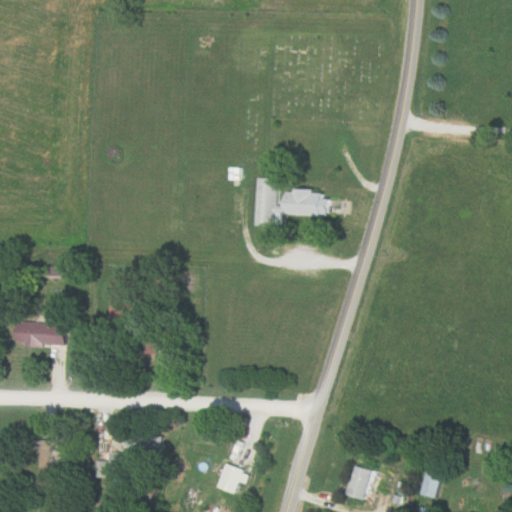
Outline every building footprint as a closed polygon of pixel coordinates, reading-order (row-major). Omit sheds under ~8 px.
[(260,227),(282,227),(283,179),(261,178),(260,227)] [(290,190),(290,215),(336,215),(336,200),(328,200),(328,190),(290,190)] [(65,269),(50,268),(50,276),(65,276),(65,269)] [(138,280),(116,280),(116,325),(138,325),(138,280)] [(68,347),(69,325),(21,323),(20,346),(68,347)] [(180,353),(179,332),(148,334),(149,354),(180,353)] [(165,436),(130,434),(129,452),(114,451),(114,469),(133,470),(133,465),(146,466),(146,461),(163,461),(165,436)] [(42,452),(42,484),(53,484),(53,440),(37,440),(37,452),(42,452)] [(100,461),(100,476),(108,476),(108,461),(100,461)] [(222,487),(240,493),(248,469),(231,463),(222,487)] [(353,494),(371,499),(379,468),(361,464),(353,494)] [(447,471),(431,467),(423,494),(439,498),(447,471)]
